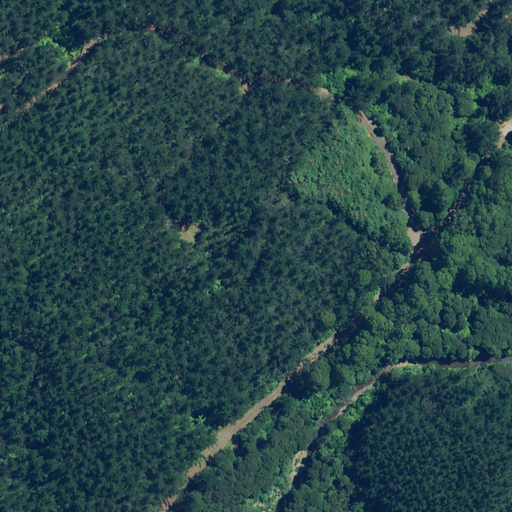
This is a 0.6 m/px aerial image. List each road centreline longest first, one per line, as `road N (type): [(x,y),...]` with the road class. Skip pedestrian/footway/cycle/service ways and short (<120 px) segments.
road 1 (track): [(28,76),(37,57),(70,37),(170,44),(335,100),(385,151),(402,260),(394,291),(317,363),(198,434),(156,511)]
road 2 (track): [(394,291),(511,115)]
